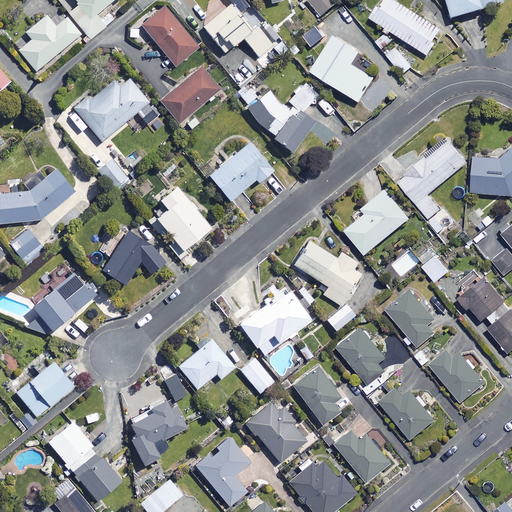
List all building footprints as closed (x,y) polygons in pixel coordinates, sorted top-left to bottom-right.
[(111,0),(76,0),(79,3),(69,11),(90,38),(114,19),(107,10),(99,17),(96,13),(111,0)] [(336,1),(335,0),(308,0),(319,14),(336,1)] [(438,27),(396,0),(380,0),(370,16),(426,53),(434,41),(430,39),(438,27)] [(447,0),(451,13),(499,0),(447,0)] [(249,26),(230,3),(202,26),(222,51),(240,36),(258,57),(280,39),(269,26),(265,30),(256,20),(249,26)] [(197,47),(163,5),(140,25),(174,66),(197,47)] [(54,26),(45,15),(25,31),(31,39),(18,50),(35,70),(79,34),(66,17),(54,26)] [(358,48),(333,32),(310,67),(357,99),(373,75),(350,60),(358,48)] [(411,65),(397,51),(389,58),(403,73),(411,65)] [(177,122),(208,97),(210,99),(216,95),(213,92),(219,88),(200,65),(159,99),(177,122)] [(0,86),(9,78),(0,68),(0,86)] [(100,139),(124,119),(145,123),(158,112),(128,76),(118,84),(112,77),(91,95),(88,93),(72,106),(100,139)] [(305,79),(283,104),(264,88),(259,94),(246,84),(238,94),(247,102),(243,107),(271,131),(270,133),(288,148),(313,119),(302,110),(318,90),(305,79)] [(468,160),(449,137),(428,155),(427,153),(397,177),(429,217),(441,208),(428,192),(468,160)] [(271,167),(248,139),(208,172),(229,198),(254,176),(256,179),(271,167)] [(511,145),(501,156),(473,154),(471,190),(511,193),(511,145)] [(113,153),(123,166),(130,161),(120,147),(113,153)] [(126,176),(110,157),(97,167),(112,187),(126,176)] [(56,167),(48,173),(43,166),(23,182),(29,189),(27,190),(0,192),(0,222),(39,219),(75,190),(56,167)] [(164,203),(145,219),(156,232),(164,226),(174,238),(167,244),(178,257),(186,251),(180,245),(207,223),(173,181),(156,194),(164,203)] [(409,216),(385,186),(361,206),(365,211),(344,228),(364,252),(409,216)] [(511,223),(501,233),(511,245),(511,223)] [(29,225),(8,241),(24,262),(45,246),(29,225)] [(164,255),(128,230),(102,267),(124,283),(138,262),(152,272),(164,255)] [(335,256),(308,238),(293,262),(327,284),(322,292),(341,304),(362,272),(352,266),(356,260),(340,249),(335,256)] [(511,267),(511,253),(507,247),(492,260),(504,274),(511,267)] [(448,271),(436,255),(422,265),(434,281),(448,271)] [(73,269),(32,301),(52,326),(93,294),(73,269)] [(459,294),(461,296),(458,299),(465,307),(468,304),(481,318),(505,297),(483,273),(459,294)] [(264,297),(235,319),(263,355),(296,331),(292,325),(306,314),(286,286),(266,300),(264,297)] [(407,335),(403,338),(409,345),(412,343),(416,347),(436,331),(428,321),(433,317),(410,288),(385,307),(407,335)] [(511,311),(503,301),(487,314),(493,321),(486,327),(506,351),(511,345),(511,311)] [(355,313),(345,302),(326,319),(336,330),(355,313)] [(50,326),(26,316),(23,324),(47,334),(50,326)] [(378,346),(361,325),(337,345),(368,383),(381,372),(387,379),(411,359),(392,335),(378,346)] [(233,366),(209,337),(176,364),(196,387),(215,371),(219,377),(233,366)] [(484,382),(454,343),(429,363),(460,401),(484,382)] [(273,379),(253,354),(238,367),(258,391),(273,379)] [(71,382),(50,357),(13,389),(34,414),(71,382)] [(339,394),(317,364),(292,383),(322,423),(339,410),(331,400),(339,394)] [(434,419),(398,373),(385,383),(391,391),(379,399),(410,438),(434,419)] [(186,422),(170,393),(155,401),(157,404),(127,420),(133,431),(127,434),(142,462),(158,453),(151,440),(186,422)] [(305,439),(272,398),(245,420),(278,461),(305,439)] [(35,419),(27,410),(18,418),(27,427),(35,419)] [(95,449),(71,418),(46,438),(70,469),(95,449)] [(356,436),(348,427),(331,441),(363,480),(388,459),(363,430),(356,436)] [(247,460),(226,435),(193,463),(227,504),(245,489),(232,473),(247,460)] [(120,478),(97,452),(73,472),(96,499),(120,478)] [(315,465),(307,455),(296,464),(300,469),(287,480),(312,511),(328,511),(355,491),(340,472),(336,476),(322,459),(315,465)] [(95,511),(67,475),(51,488),(57,497),(52,500),(61,511),(95,511)] [(159,511),(181,493),(168,478),(142,500),(151,511),(159,511)] [(246,511),(275,511),(264,498),(246,511)] [(511,511),(511,506),(505,499),(492,510),(493,511),(511,511)]
